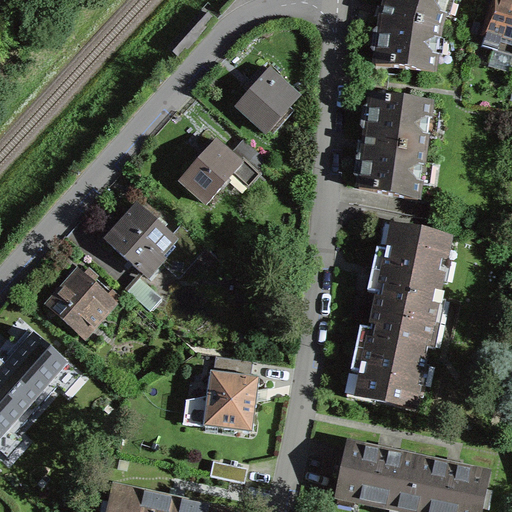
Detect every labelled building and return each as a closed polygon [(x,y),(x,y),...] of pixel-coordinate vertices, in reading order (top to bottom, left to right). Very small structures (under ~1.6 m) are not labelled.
[(381,30),(378,30),(374,32),(372,49),(375,53),(377,53),(376,65),(434,73),(440,29),(448,0),(386,0),(387,0),(382,16),(381,30)] [(511,0),(495,0),(485,34),(487,34),(484,47),(511,54),(511,0)] [(178,56),(186,48),(189,50),(195,43),(209,28),(206,25),(214,17),(209,13),(174,52),(178,56)] [(244,88),(250,93),(238,107),(260,126),(272,113),(279,119),(298,98),(287,88),(288,87),(279,79),(278,80),(264,67),(245,87),(244,88)] [(358,178),(360,179),(359,189),(418,201),(431,103),(372,95),(370,107),(367,107),(364,110),(361,126),(364,130),(367,130),(364,153),(363,156),(361,155),(357,158),(355,175),(358,178)] [(245,141),(232,156),(212,139),(194,160),(198,163),(193,169),(181,181),(207,204),(244,162),(259,176),(270,164),(245,141)] [(147,278),(163,260),(179,274),(204,246),(184,228),(183,228),(173,239),(155,222),(156,221),(138,206),(117,230),(107,241),(147,278)] [(451,239),(392,226),(387,251),(377,249),(368,292),(378,294),(375,309),(371,330),(361,328),(352,371),(362,373),(356,398),(415,410),(451,239)] [(57,298),(49,307),(79,334),(94,317),(100,322),(116,304),(80,272),(57,298)] [(139,277),(127,291),(150,311),(162,298),(139,277)] [(258,303),(261,287),(240,284),(237,300),(258,303)] [(0,399),(3,395),(13,404),(49,363),(21,338),(0,361),(0,399)] [(207,397),(205,413),(204,427),(252,434),(257,401),(260,378),(251,377),(253,362),(216,357),(214,372),(211,372),(207,397)] [(205,413),(207,397),(187,401),(185,417),(205,413)] [(391,507),(408,510),(419,458),(391,452),(392,446),(385,444),(379,443),(377,450),(348,443),(336,497),(339,498),(339,496),(356,499),(355,501),(391,509),(391,507)] [(446,464),(419,458),(408,510),(416,511),(481,511),(490,473),(460,467),(461,461),(454,459),(448,458),(446,464)] [(228,511),(182,502),(182,503),(182,504),(176,502),(170,501),(171,500),(113,487),(108,511),(228,511)]
